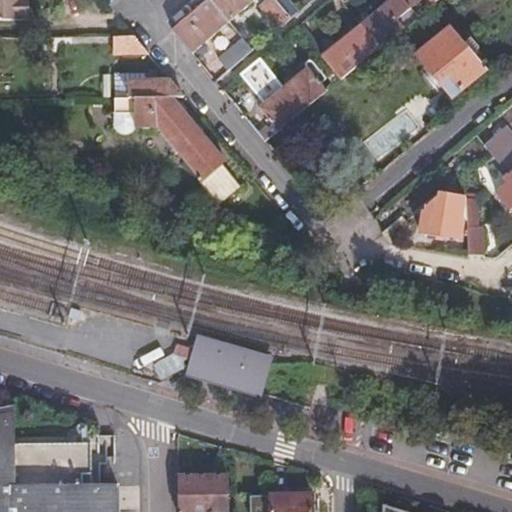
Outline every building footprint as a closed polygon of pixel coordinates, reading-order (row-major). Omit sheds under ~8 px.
[(0,0),(0,21),(31,21),(31,18),(34,18),(33,0),(0,0)] [(209,0),(208,0),(171,31),(192,55),(195,53),(205,44),(211,51),(235,31),(229,23),(209,0)] [(252,0),(209,0),(229,23),(254,2),(252,0)] [(292,20),(287,14),(275,0),(270,0),(261,8),(279,31),(292,20)] [(275,0),(287,14),(295,8),(286,0),(275,0)] [(391,0),(362,25),(382,49),(418,19),(401,0),(391,0)] [(409,0),(423,16),(441,0),(409,0)] [(434,18),(403,44),(415,59),(413,61),(448,103),(481,76),(434,18)] [(362,25),(323,57),(343,81),(382,49),(362,25)] [(148,53),(135,38),(113,38),(113,54),(148,53)] [(205,44),(195,53),(201,60),(211,51),(205,44)] [(235,44),(217,60),(226,70),(244,55),(235,44)] [(259,108),(280,132),(304,112),(284,88),(261,60),(240,77),(264,104),(259,108)] [(307,69),(284,88),(304,112),(328,93),(307,69)] [(148,73),(117,73),(117,98),(129,98),(129,80),(148,81),(148,73)] [(186,97),(172,81),(148,81),(129,80),(129,98),(171,98),(186,97)] [(129,98),(117,98),(116,98),(116,114),(136,113),(136,127),(159,127),(203,178),(201,180),(220,203),(240,186),(221,163),(224,161),(171,98),(129,98)] [(136,127),(136,113),(116,114),(116,127),(118,129),(120,131),(123,133),(126,133),(130,133),(132,131),(134,130),(136,127)] [(511,140),(504,132),(485,148),(509,177),(511,173),(511,140)] [(511,173),(509,177),(511,180),(511,181),(496,195),(511,212),(511,173)] [(462,219),(466,219),(465,203),(464,200),(455,200),(455,194),(443,195),(443,202),(437,202),(425,214),(426,221),(423,223),(424,243),(464,239),(462,219)] [(465,203),(466,219),(468,258),(482,261),(482,231),(477,232),(476,203),(465,203)] [(414,227),(404,217),(387,232),(385,234),(393,244),(414,227)] [(190,372),(258,392),(269,357),(200,337),(192,366),(190,372)] [(182,371),(175,351),(148,361),(155,380),(182,371)] [(115,511),(115,479),(86,480),(85,460),(102,459),(102,454),(110,454),(109,435),(18,437),(18,417),(0,417),(0,511),(115,511)] [(210,477),(176,478),(176,511),(229,511),(229,477),(210,477)] [(270,497),(250,497),(249,511),(318,511),(313,511),(312,496),(270,496),(270,497)]
